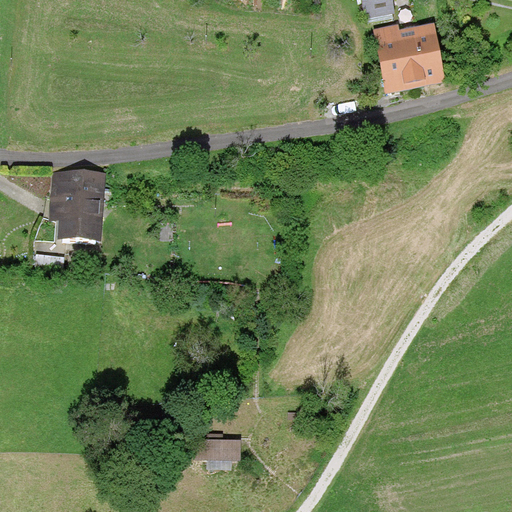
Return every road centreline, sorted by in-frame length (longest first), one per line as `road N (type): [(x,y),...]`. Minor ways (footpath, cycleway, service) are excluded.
road 1 (residential): [(511,82),(364,124),(108,155),(0,158)]
road 2 (track): [(511,210),(448,274),(333,469),(298,511)]
